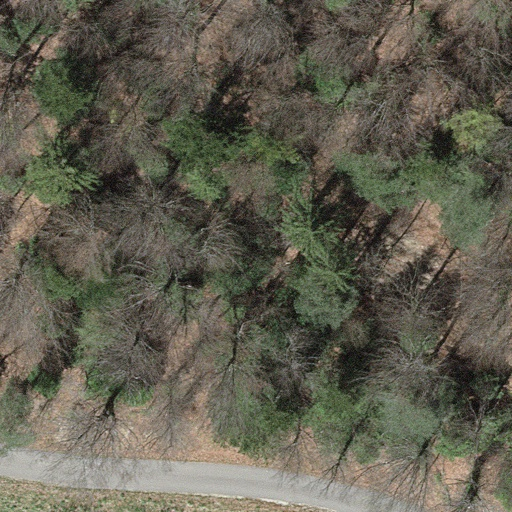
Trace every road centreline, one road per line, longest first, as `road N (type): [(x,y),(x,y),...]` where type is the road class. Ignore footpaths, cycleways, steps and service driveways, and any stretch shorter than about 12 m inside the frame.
road 1 (track): [(511,337),(308,122),(228,0)]
road 2 (track): [(0,459),(290,486),(389,511)]
